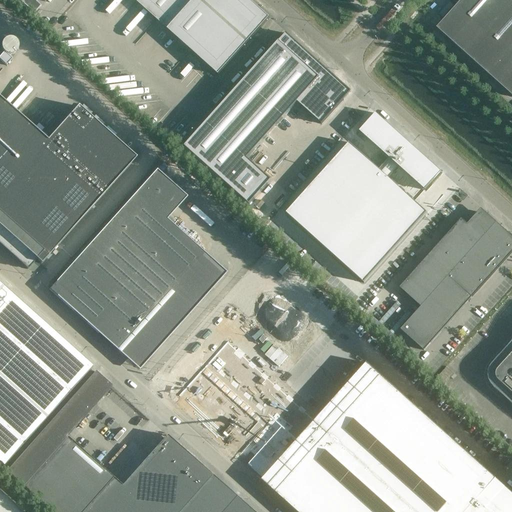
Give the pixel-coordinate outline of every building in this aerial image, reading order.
[(17,0),(34,14),(40,7),(35,2),(37,0),(43,0),(45,2),(46,0),(17,0)] [(249,0),(134,0),(218,75),(270,18),(249,0)] [(511,0),(461,0),(437,28),(496,81),(511,95),(511,0)] [(435,27),(442,19),(437,14),(430,22),(435,27)] [(344,100),(351,92),(290,37),(286,33),(185,147),(250,205),(272,180),(248,158),(298,103),(322,124),(344,100)] [(12,52),(17,52),(18,37),(3,37),(2,60),(12,60),(12,52)] [(0,244),(28,269),(37,260),(41,264),(136,158),(78,106),(47,140),(0,97),(0,244)] [(349,143),(286,213),(364,283),(428,213),(389,178),(399,167),(425,190),(441,172),(410,144),(404,139),(398,133),(376,113),(360,132),(389,158),(379,169),(349,143)] [(117,350),(118,349),(204,253),(159,212),(179,190),(156,169),(49,289),(117,350)] [(424,350),(511,252),(511,236),(487,214),(485,216),(481,213),(470,226),(461,219),(400,288),(421,307),(401,330),(424,350)] [(166,375),(157,386),(297,511),(490,511),(487,509),(489,507),(486,504),(484,506),(477,500),(496,479),(261,269),(238,295),(213,323),(192,346),(175,365),(166,375)] [(0,465),(2,467),(3,468),(91,369),(92,368),(7,292),(0,285),(0,465)] [(511,354),(497,372),(496,375),(497,378),(499,381),(511,392),(511,354)] [(207,511),(227,489),(220,483),(167,436),(166,435),(149,455),(122,486),(67,437),(112,387),(95,372),(6,472),(14,479),(51,511),(207,511)] [(116,478),(123,483),(158,444),(151,438),(116,478)] [(207,511),(252,511),(227,489),(207,511)] [(0,511),(21,511),(0,492),(0,511)]
